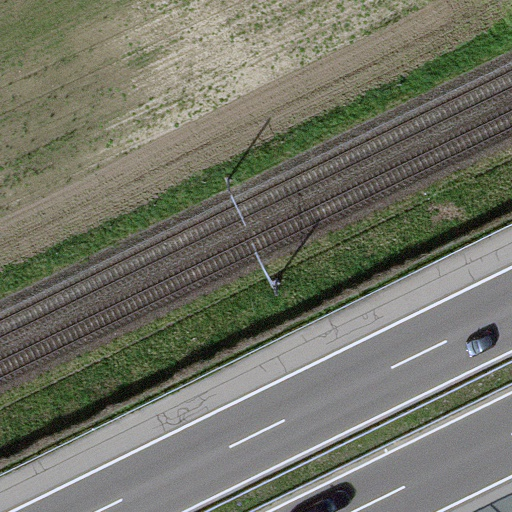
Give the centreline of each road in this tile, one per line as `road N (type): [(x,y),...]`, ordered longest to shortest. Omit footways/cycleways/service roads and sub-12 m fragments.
road 1 (motorway): [(511,308),(97,511)]
road 2 (motorway): [(353,511),(511,434)]
